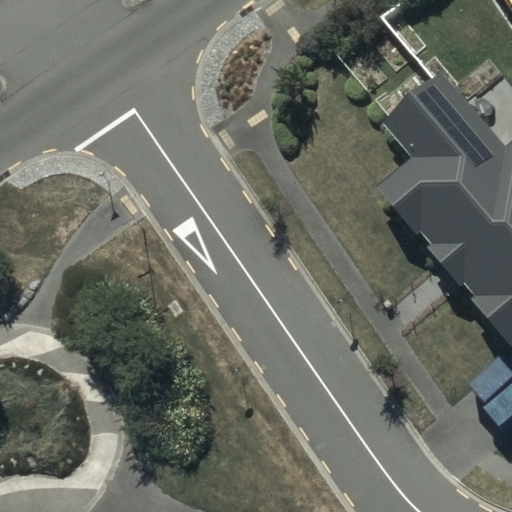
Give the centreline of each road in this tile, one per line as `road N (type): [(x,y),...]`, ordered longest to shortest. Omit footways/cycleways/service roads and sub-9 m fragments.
road 1 (residential): [(416,511),(375,464),(108,71)]
road 2 (tertiary): [(108,71),(0,144)]
road 3 (tertiary): [(213,0),(108,71)]
